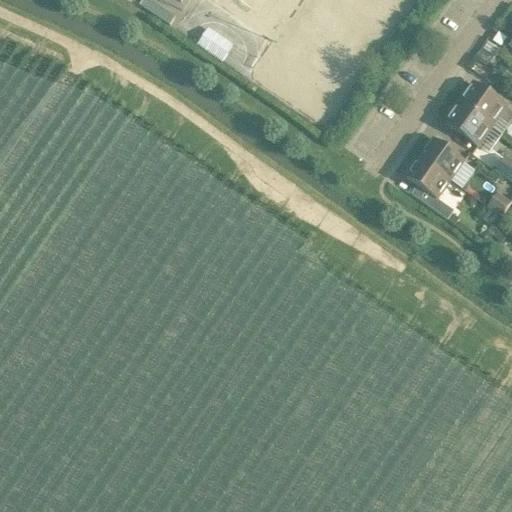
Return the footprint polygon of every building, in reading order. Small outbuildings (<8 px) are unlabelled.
[(143,0),(139,6),(169,27),(175,19),(147,0),(143,0)] [(498,34),(494,41),(492,43),(501,49),(507,40),(498,34)] [(483,50),(487,53),(494,57),(498,51),(488,44),(483,50)] [(462,102),(459,106),(492,129),(500,118),(510,125),(511,122),(511,115),(505,111),(506,110),(485,95),(473,86),(468,94),(466,93),(460,101),(462,102)] [(479,148),(492,129),(459,106),(458,108),(456,107),(450,114),(452,116),(446,125),(479,148)] [(452,183),(459,172),(465,164),(434,142),(420,161),(452,183)] [(511,180),(511,163),(506,160),(498,171),(511,180)] [(405,175),(409,177),(406,181),(438,202),(452,183),(420,161),(417,165),(414,162),(405,175)] [(511,206),(511,203),(500,195),(491,209),(504,218),(511,206)] [(432,211),(452,225),(454,227),(459,220),(452,216),(453,214),(438,203),(432,211)] [(510,234),(503,229),(499,226),(492,237),(502,244),(510,234)]
